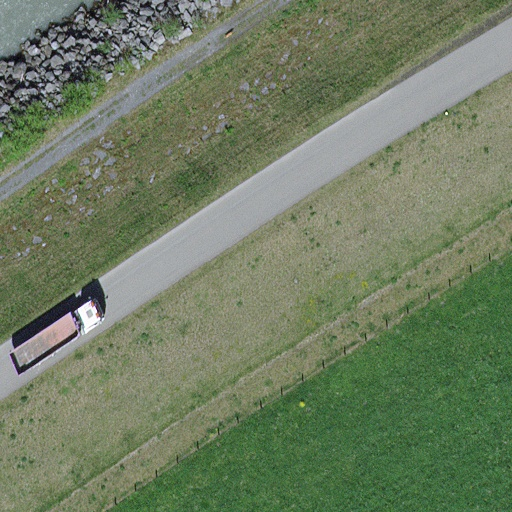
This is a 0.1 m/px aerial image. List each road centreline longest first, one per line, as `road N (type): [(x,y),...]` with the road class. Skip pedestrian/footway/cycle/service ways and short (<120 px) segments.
road 1 (unclassified): [(511,46),(327,154),(0,377)]
road 2 (track): [(0,187),(278,0)]
